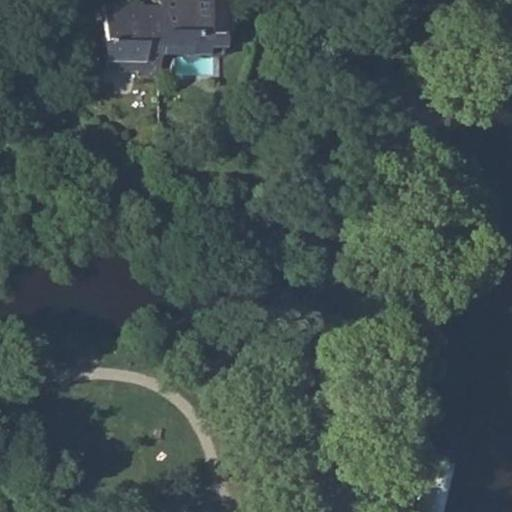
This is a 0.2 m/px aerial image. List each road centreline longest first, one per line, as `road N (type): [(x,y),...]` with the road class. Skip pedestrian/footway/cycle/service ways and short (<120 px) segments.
road 1 (residential): [(0,88),(91,150),(159,210),(195,227),(345,231)]
road 2 (tertiary): [(311,511),(321,338),(345,231)]
road 3 (tertiary): [(345,231),(425,0)]
